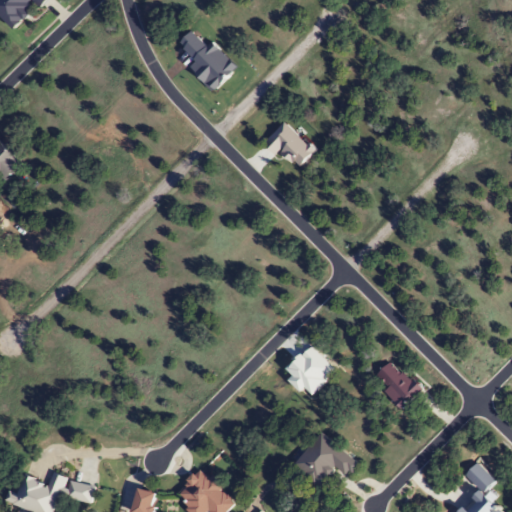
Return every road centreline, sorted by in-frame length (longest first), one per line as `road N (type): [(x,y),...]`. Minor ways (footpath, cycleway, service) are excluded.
road 1 (residential): [(511,435),(181,104),(143,49),(125,0)]
road 2 (residential): [(9,342),(339,10)]
road 3 (residential): [(156,461),(467,145)]
road 4 (residential): [(374,506),(511,365)]
road 5 (residential): [(0,87),(91,0)]
